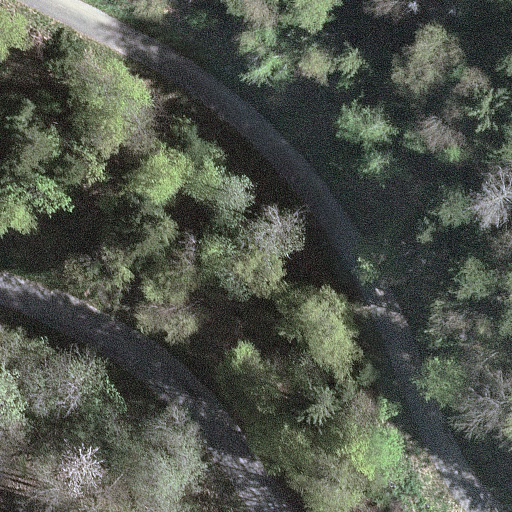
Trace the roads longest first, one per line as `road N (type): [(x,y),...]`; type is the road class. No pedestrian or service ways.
road 1 (unclassified): [(487,511),(449,464),(388,313),(310,188),(205,89),(47,0)]
road 2 (unclassified): [(0,286),(135,351),(207,421),(277,511)]
